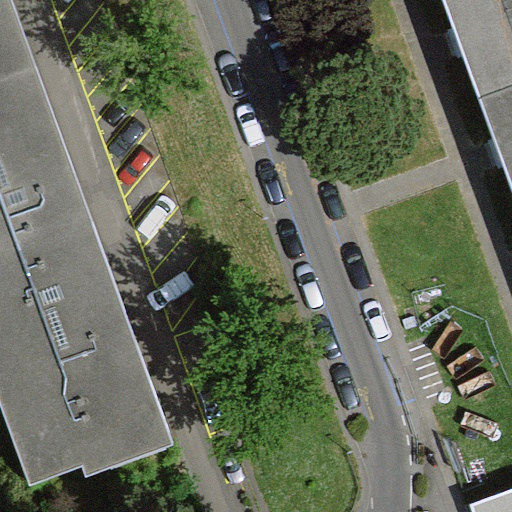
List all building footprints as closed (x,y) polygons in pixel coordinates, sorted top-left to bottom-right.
[(0,0),(0,77),(39,63),(15,0),(0,0)] [(511,0),(447,0),(484,96),(511,85),(511,0)] [(0,252),(95,218),(39,63),(0,77),(0,252)] [(511,177),(511,85),(484,96),(511,177)] [(175,439),(95,218),(0,252),(0,391),(32,480),(82,462),(87,473),(175,439)]
